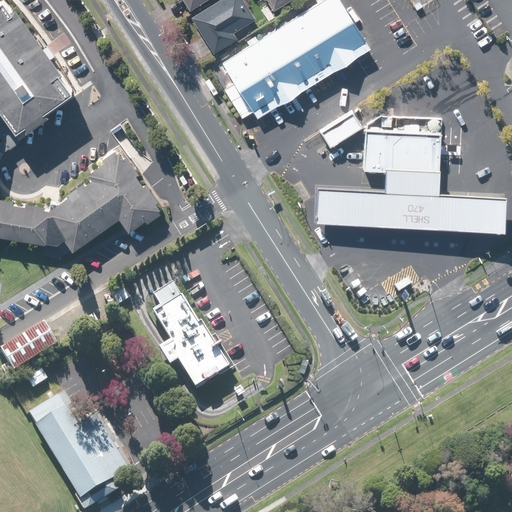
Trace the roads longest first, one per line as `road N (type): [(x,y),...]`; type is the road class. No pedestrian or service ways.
road 1 (secondary): [(365,395),(120,0)]
road 2 (unknown): [(269,149),(301,170),(341,176),(464,181),(489,174),(507,224),(424,267)]
road 3 (residential): [(57,0),(146,136),(186,218)]
road 4 (primary): [(365,395),(188,511)]
road 5 (primary): [(511,302),(365,395)]
road 6 (unknown): [(287,267),(363,244),(402,250),(424,267)]
